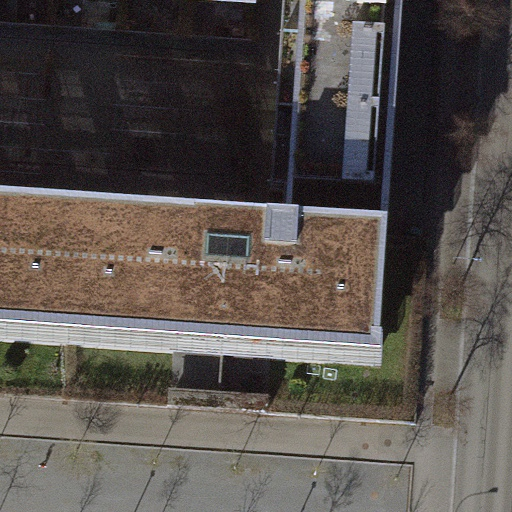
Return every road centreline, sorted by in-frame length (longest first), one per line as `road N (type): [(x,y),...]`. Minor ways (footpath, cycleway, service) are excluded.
road 1 (residential): [(0,414),(479,448)]
road 2 (residential): [(479,448),(509,0)]
